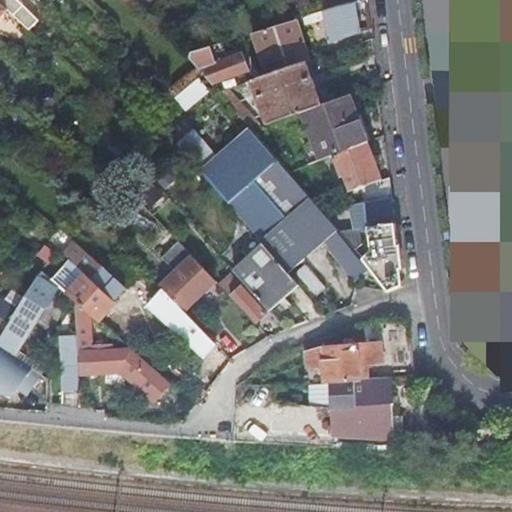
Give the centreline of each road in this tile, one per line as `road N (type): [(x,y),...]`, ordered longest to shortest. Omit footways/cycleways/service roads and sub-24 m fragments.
road 1 (residential): [(430,290),(397,0)]
road 2 (residential): [(207,431),(234,376),(254,357),(430,290)]
road 3 (residential): [(511,416),(474,407),(437,365),(430,290)]
